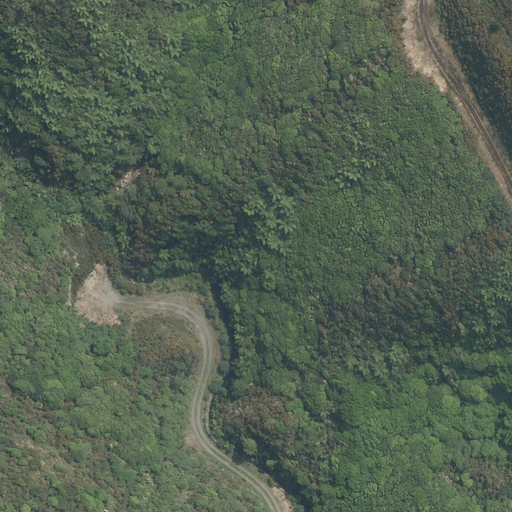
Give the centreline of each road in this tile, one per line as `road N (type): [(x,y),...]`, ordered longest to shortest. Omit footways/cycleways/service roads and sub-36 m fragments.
road 1 (track): [(281,511),(259,479),(208,448),(204,386),(213,337),(184,304),(116,297),(85,233)]
road 2 (track): [(511,171),(431,51),(427,0)]
